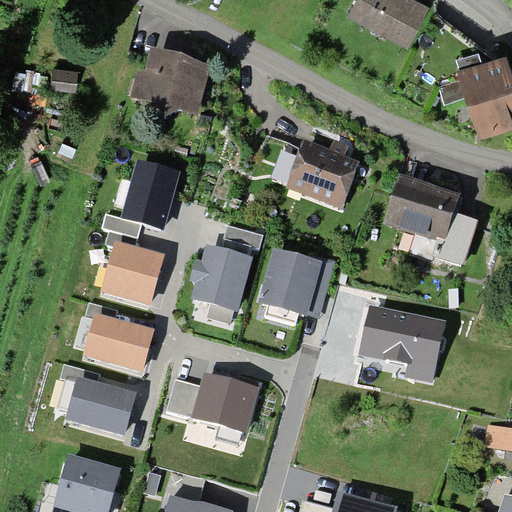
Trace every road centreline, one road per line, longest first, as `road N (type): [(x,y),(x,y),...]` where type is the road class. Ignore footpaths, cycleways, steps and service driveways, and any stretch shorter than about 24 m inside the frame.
road 1 (residential): [(159,0),(414,134),(511,162)]
road 2 (residential): [(265,511),(303,376),(173,344)]
